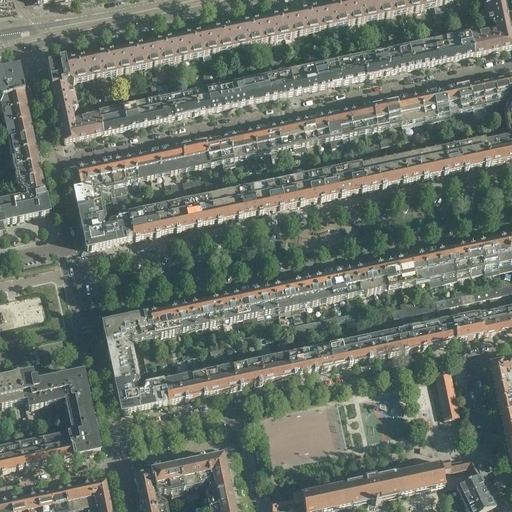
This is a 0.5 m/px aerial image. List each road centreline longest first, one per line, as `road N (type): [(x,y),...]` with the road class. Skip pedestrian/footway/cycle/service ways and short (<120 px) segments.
road 1 (residential): [(53,161),(511,66)]
road 2 (residential): [(511,179),(74,271)]
road 3 (residential): [(84,317),(511,229)]
road 4 (residential): [(228,413),(472,358)]
road 5 (secondary): [(25,42),(226,0)]
road 6 (secondary): [(177,0),(9,31)]
road 7 (residential): [(511,502),(492,462),(472,358)]
road 8 (residential): [(53,161),(25,42)]
road 9 (residential): [(118,470),(0,493)]
